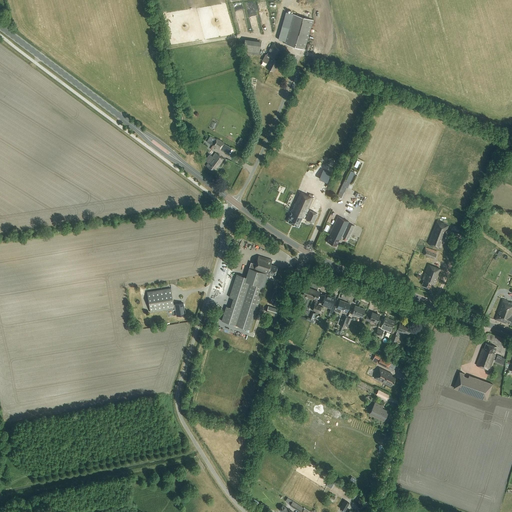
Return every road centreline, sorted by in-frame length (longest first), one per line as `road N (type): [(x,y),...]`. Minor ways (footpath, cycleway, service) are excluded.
road 1 (unclassified): [(246,511),(177,408),(233,201)]
road 2 (secondary): [(233,201),(0,26)]
road 3 (track): [(511,130),(319,57)]
road 4 (track): [(426,321),(377,511)]
road 5 (track): [(511,133),(433,303)]
road 6 (track): [(152,0),(188,127),(185,165)]
road 7 (unclassified): [(306,252),(299,273),(426,321)]
road 8 (secondary): [(433,303),(306,252)]
road 9 (track): [(382,79),(327,203)]
